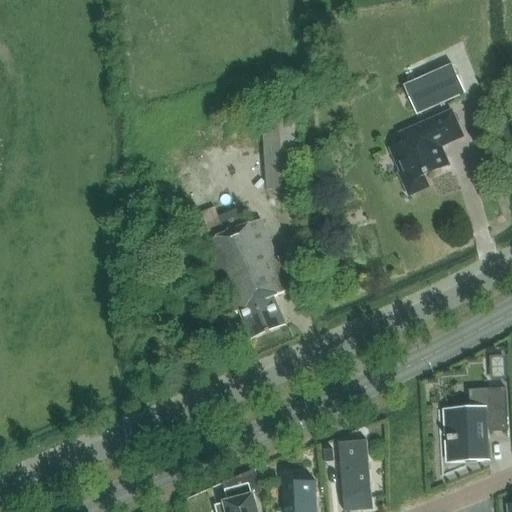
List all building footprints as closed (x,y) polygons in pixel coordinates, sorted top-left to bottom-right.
[(419,116),(466,95),(453,65),(406,86),(419,116)] [(291,157),(302,156),(300,108),(268,109),(271,188),(292,187),(291,157)] [(428,184),(424,177),(441,169),(440,166),(448,163),(441,147),(462,138),(462,140),(464,139),(452,112),(401,135),(407,146),(394,152),(393,150),(392,150),(401,173),(399,174),(401,177),(408,193),(428,184)] [(192,218),(202,244),(226,234),(216,208),(192,218)] [(221,218),(227,235),(207,243),(230,299),(218,304),(224,319),(241,312),(253,341),(287,326),(275,298),(292,291),(262,220),(246,227),(239,211),(221,218)] [(491,462),(489,432),(509,431),(506,388),(480,390),(481,392),(474,393),(475,409),(454,410),(456,437),(448,437),(450,464),(491,462)] [(367,441),(339,443),(345,511),(358,511),(374,511),(367,441)] [(333,450),(324,451),(325,463),(335,463),(333,450)] [(228,503),(215,506),(216,511),(257,511),(253,496),(252,494),(260,492),(254,467),(222,480),(225,491),(228,503)] [(317,511),(316,483),(283,484),(284,511),(317,511)]
